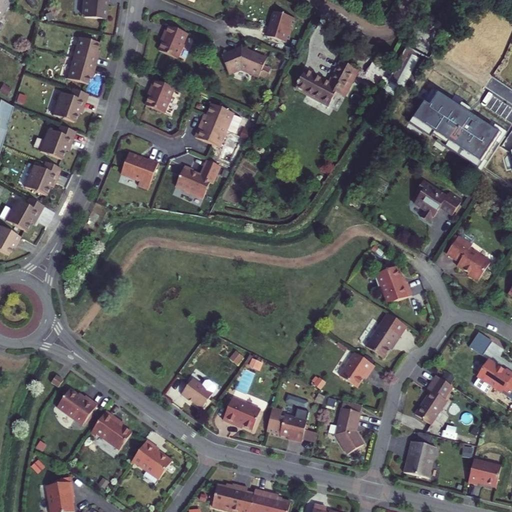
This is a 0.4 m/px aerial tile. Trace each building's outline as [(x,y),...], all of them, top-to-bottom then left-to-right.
[(0,0),(0,15),(1,16),(9,2),(6,0),(0,0)] [(108,0),(83,0),(81,18),(105,20),(107,0),(108,0)] [(274,13),(267,37),(288,44),(295,19),(274,13)] [(168,26),(164,34),(166,35),(159,52),(177,59),(188,35),(168,26)] [(78,38),(72,59),(96,65),(98,57),(96,57),(99,44),(78,38)] [(242,49),(221,57),(229,77),(241,73),(266,83),(271,71),(264,68),(268,60),(242,49)] [(417,52),(413,49),(405,64),(392,87),(397,89),(417,52)] [(417,52),(397,89),(399,91),(421,53),(417,52)] [(432,60),(421,53),(399,91),(412,97),(432,60)] [(96,65),(72,59),(67,79),(88,85),(91,73),(93,73),(96,65)] [(348,91),(359,69),(339,59),(328,80),(306,69),(297,86),(330,102),(339,86),(348,91)] [(175,89),(154,81),(151,89),(153,89),(146,106),(164,114),(175,89)] [(0,92),(7,96),(11,89),(3,85),(0,90),(0,92)] [(88,95),(71,90),(69,97),(60,94),(53,116),(74,123),(77,114),(79,109),(83,110),(88,95)] [(26,97),(19,95),(17,101),(24,103),(26,97)] [(195,138),(220,149),(227,132),(230,133),(231,131),(236,133),(242,119),(233,116),(234,114),(211,105),(201,130),(199,129),(195,138)] [(76,133),(59,126),(57,134),(48,130),(40,152),(61,160),(64,151),(66,146),(70,148),(76,133)] [(243,129),(239,137),(246,140),(250,133),(243,129)] [(138,158),(138,157),(129,153),(121,175),(140,182),(138,187),(148,191),(158,164),(148,160),(147,162),(138,158)] [(212,185),(220,167),(207,162),(201,176),(192,173),(193,171),(185,167),(176,187),(184,191),(184,192),(203,201),(210,184),(212,185)] [(61,169),(45,163),(42,169),(33,166),(24,188),(45,196),(49,188),(51,183),(55,184),(61,169)] [(452,216),(462,202),(449,194),(446,198),(423,182),(416,193),(421,195),(415,205),(425,212),(421,218),(429,223),(433,217),(434,218),(440,208),(452,216)] [(44,207),(28,198),(25,205),(17,201),(5,221),(25,232),(30,224),(32,219),(36,221),(44,207)] [(20,238),(0,227),(0,252),(8,256),(12,249),(14,245),(16,246),(20,238)] [(460,239),(458,238),(453,246),(447,255),(460,263),(457,267),(468,274),(468,275),(478,282),(491,263),(470,250),(472,247),(471,246),(476,239),(465,231),(460,239)] [(398,267),(376,275),(388,306),(412,297),(407,283),(404,284),(398,267)] [(387,315),(366,348),(384,360),(394,344),(396,345),(407,328),(387,315)] [(483,357),(492,343),(479,334),(470,348),(483,357)] [(243,358),(236,353),(230,360),(237,366),(243,358)] [(375,367),(355,354),(340,377),(357,389),(364,379),(367,374),(369,375),(375,367)] [(263,364),(253,360),(249,367),(260,372),(263,364)] [(505,372),(489,361),(485,366),(483,367),(480,370),(481,372),(478,378),(479,378),(474,385),(486,394),(491,387),(501,393),(503,390),(509,394),(511,390),(511,374),(506,370),(505,372)] [(446,373),(441,380),(450,386),(455,379),(446,373)] [(58,388),(64,382),(57,377),(51,383),(58,388)] [(321,391),(326,384),(320,379),(319,380),(316,377),(312,382),(315,384),(314,385),(321,391)] [(431,392),(415,415),(431,426),(447,402),(445,400),(453,388),(450,386),(441,380),(436,377),(428,390),(431,392)] [(202,409),(213,394),(217,389),(216,385),(210,381),(207,381),(203,386),(193,379),(181,395),(188,400),(189,400),(202,409)] [(83,427),(98,406),(85,397),(84,400),(70,390),(57,408),(83,427)] [(261,411),(232,399),(223,421),(237,427),(237,425),(253,431),(261,411)] [(293,441),(302,443),(302,441),(305,431),(307,421),(306,421),(308,412),(297,410),(295,418),(285,416),(284,418),(281,417),(282,411),(272,409),(267,433),(294,439),(293,441)] [(361,414),(342,409),(335,435),(348,455),(364,445),(355,431),(356,428),(357,428),(361,414)] [(121,423),(106,412),(91,434),(96,437),(97,435),(120,451),(132,434),(119,425),(121,423)] [(305,431),(302,441),(314,444),(317,434),(305,431)] [(416,441),(430,444),(431,436),(417,433),(416,441)] [(159,450),(147,441),(131,464),(134,466),(135,464),(159,481),(172,462),(158,452),(159,450)] [(436,448),(412,442),(408,457),(410,458),(406,474),(428,479),(432,464),(436,448)] [(472,459),(473,449),(463,448),(462,458),(472,459)] [(501,467),(474,460),(468,484),(477,486),(478,484),(496,488),(501,467)] [(72,483),(47,487),(50,511),(73,511),(72,501),(71,498),(74,497),(72,483)] [(247,493),(248,489),(233,486),(232,489),(218,486),(212,508),(229,511),(242,511),(247,493)] [(278,497),(255,491),(254,495),(249,511),(288,511),(291,503),(277,500),(278,497)] [(249,511),(254,495),(247,493),(242,511),(245,511),(249,511)]
